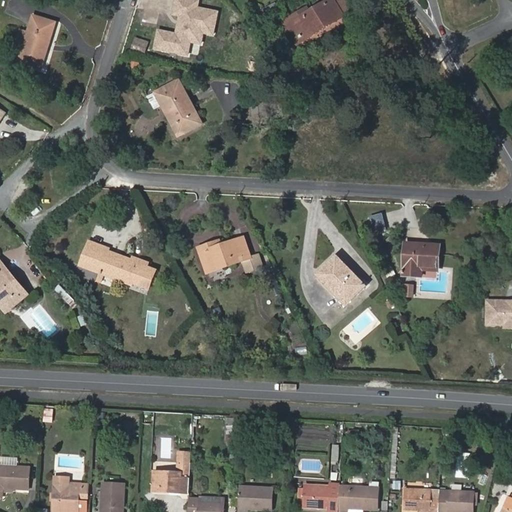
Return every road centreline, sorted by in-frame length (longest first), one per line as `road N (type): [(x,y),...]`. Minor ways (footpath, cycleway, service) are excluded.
road 1 (residential): [(511,197),(148,178),(106,169),(86,131),(127,0)]
road 2 (tertiary): [(511,405),(0,375)]
road 3 (residential): [(446,48),(511,159)]
